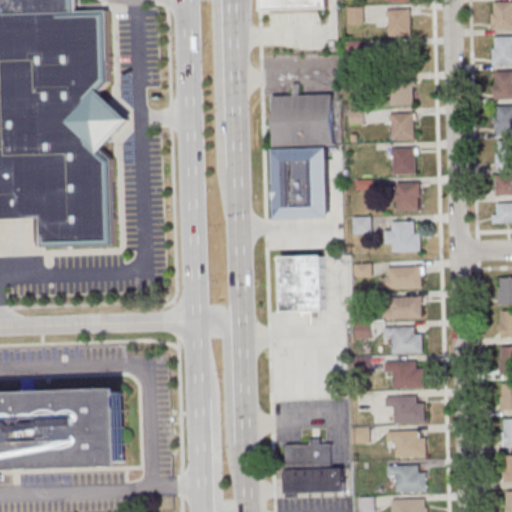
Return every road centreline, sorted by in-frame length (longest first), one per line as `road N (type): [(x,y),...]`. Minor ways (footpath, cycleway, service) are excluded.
road 1 (residential): [(466,511),(451,0)]
road 2 (secondary): [(185,0),(194,324)]
road 3 (secondary): [(245,487),(228,445),(224,326),(194,324)]
road 4 (residential): [(0,326),(194,324)]
road 5 (secondary): [(196,371),(212,390),(215,511),(246,511)]
road 6 (secondary): [(234,168),(231,0)]
road 7 (secondary): [(240,329),(234,168)]
